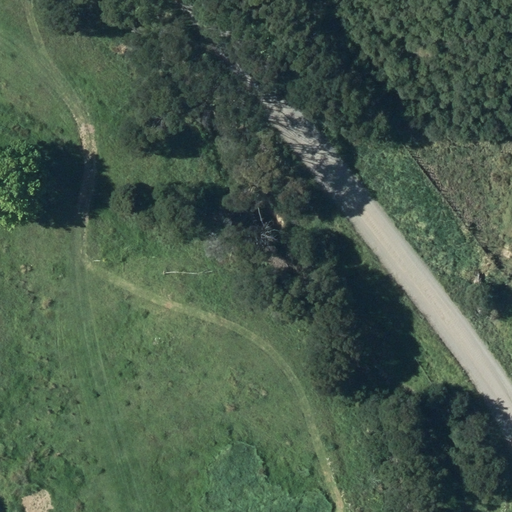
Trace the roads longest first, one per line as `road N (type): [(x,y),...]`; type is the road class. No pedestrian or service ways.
road 1 (track): [(140,511),(75,284),(96,124),(78,79),(0,10)]
road 2 (unclassified): [(193,0),(511,402)]
